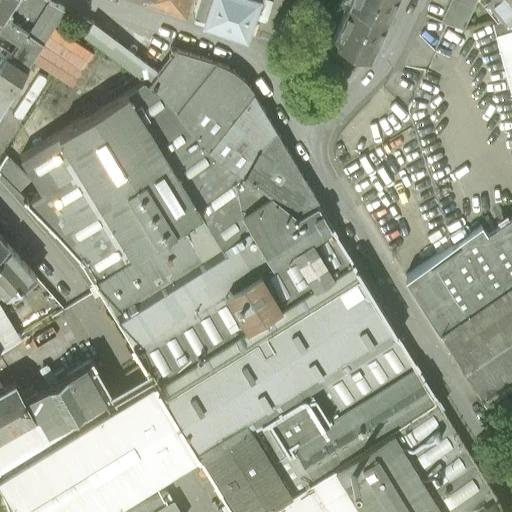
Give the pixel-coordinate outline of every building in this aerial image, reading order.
[(8,0),(0,0),(0,12),(8,0)] [(63,6),(50,0),(8,0),(0,12),(41,40),(52,24),(58,15),(58,13),(59,14),(63,6)] [(154,0),(184,11),(187,0),(154,0)] [(197,0),(193,13),(244,31),(253,0),(197,0)] [(372,45),(384,17),(348,0),(331,37),(341,41),(341,42),(358,50),(358,49),(366,53),(369,44),(372,45)] [(384,17),(391,0),(347,0),(348,0),(384,17)] [(449,0),(441,19),(460,27),(464,26),(475,0),(449,0)] [(511,0),(490,0),(504,16),(511,14),(511,0)] [(0,12),(0,27),(19,40),(10,54),(25,64),(26,63),(41,40),(0,12)] [(451,240),(404,271),(483,395),(511,376),(511,14),(504,16),(492,20),(511,91),(511,213),(486,230),(480,221),(472,226),(451,240)] [(58,15),(52,24),(60,30),(66,21),(58,15)] [(206,146),(295,211),(318,198),(251,87),(246,79),(240,74),(234,69),(227,65),(219,61),(212,58),(175,47),(170,53),(169,52),(156,69),(135,53),(134,53),(132,53),(131,53),(130,54),(127,59),(124,55),(115,47),(110,46),(114,41),(114,39),(114,37),(113,36),(91,20),(83,33),(149,83),(167,96),(206,146)] [(0,81),(10,88),(25,64),(10,54),(6,51),(0,59),(0,81)] [(9,89),(10,89),(35,106),(52,81),(26,63),(25,64),(10,88),(9,89)] [(136,351),(152,377),(151,378),(156,386),(156,385),(192,444),(191,444),(196,452),(213,479),(232,511),(504,511),(492,480),(441,401),(344,243),(318,198),(295,211),(206,146),(167,96),(149,83),(143,79),(137,75),(100,98),(103,103),(97,107),(93,100),(82,108),(86,114),(20,155),(41,189),(25,199),(47,221),(53,228),(84,262),(129,337),(129,338),(131,342),(136,351)] [(9,89),(10,88),(0,81),(0,104),(10,89),(9,89)] [(0,161),(0,173),(17,190),(30,178),(5,153),(1,160),(0,161)] [(34,273),(6,242),(0,247),(0,287),(4,291),(34,273)] [(0,304),(0,347),(19,336),(17,333),(0,304)] [(54,438),(117,399),(92,357),(28,396),(54,438)] [(192,444),(156,385),(156,386),(151,378),(117,399),(54,438),(0,470),(0,482),(18,511),(97,511),(196,452),(191,444),(192,444)] [(0,431),(30,411),(11,382),(0,388),(0,431)] [(180,511),(166,488),(121,511),(180,511)]
